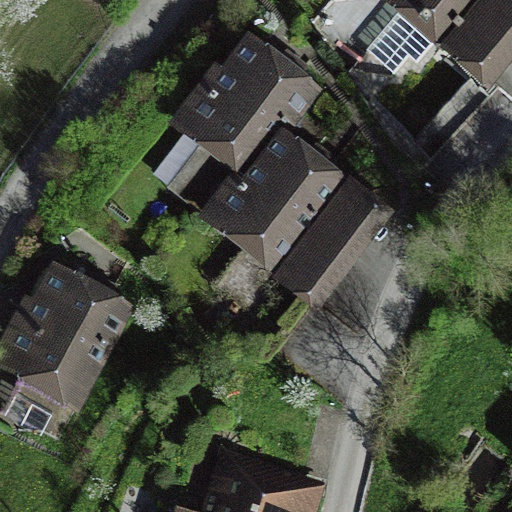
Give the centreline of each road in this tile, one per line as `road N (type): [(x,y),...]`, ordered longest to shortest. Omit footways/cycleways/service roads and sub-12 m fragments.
road 1 (residential): [(511,121),(445,200),(358,347),(330,511)]
road 2 (residential): [(0,231),(55,136),(162,0)]
